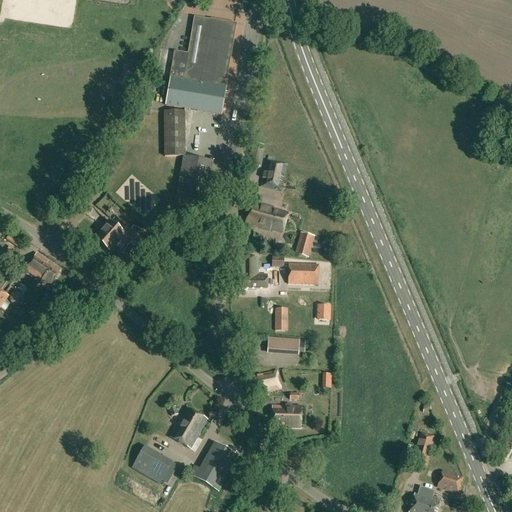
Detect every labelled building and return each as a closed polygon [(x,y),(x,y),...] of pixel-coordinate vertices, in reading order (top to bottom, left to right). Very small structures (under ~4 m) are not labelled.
[(224,87),(235,24),(194,17),(188,54),(175,52),(166,106),(221,115),(226,88),(224,87)] [(81,35),(92,32),(89,22),(78,25),(81,35)] [(155,112),(154,100),(145,100),(145,113),(155,112)] [(165,156),(185,156),(185,112),(164,112),(165,156)] [(259,167),(264,146),(252,143),(248,165),(259,167)] [(206,202),(213,162),(183,157),(176,197),(206,202)] [(282,192),(288,164),(266,159),(260,188),(282,192)] [(282,233),(287,214),(271,210),(271,207),(252,202),(246,225),(269,231),(270,230),(282,233)] [(92,218),(102,225),(107,219),(97,212),(92,218)] [(123,233),(110,222),(96,239),(109,250),(113,245),(122,253),(130,243),(122,236),(123,233)] [(296,254),(307,257),(312,237),(301,234),(296,254)] [(13,235),(7,242),(18,251),(24,244),(13,235)] [(9,247),(3,256),(8,260),(15,250),(9,247)] [(49,288),(61,270),(37,253),(25,270),(41,281),(41,282),(49,288)] [(240,289),(267,289),(267,275),(258,275),(258,257),(230,258),(230,274),(240,274),(240,289)] [(284,268),(285,257),(272,257),(271,267),(284,268)] [(319,286),(320,264),(289,263),(288,285),(319,286)] [(0,309),(9,297),(0,290),(0,309)] [(18,291),(16,291),(13,292),(11,293),(10,295),(9,299),(10,301),(12,304),(14,305),(17,306),(20,305),(22,304),(24,301),(24,299),(24,297),(23,295),(22,293),(20,292),(19,291),(18,291)] [(330,306),(320,306),(320,320),(330,320),(330,306)] [(288,332),(288,309),(275,309),(275,332),(288,332)] [(269,349),(300,349),(300,338),(269,338),(269,349)] [(255,394),(281,388),(277,371),(251,377),(255,394)] [(290,400),(299,400),(299,393),(297,393),(297,391),(293,391),(293,393),(290,393),(290,400)] [(301,429),(302,408),(273,406),(272,427),(301,429)] [(171,417),(178,415),(176,407),(169,409),(171,417)] [(191,449),(208,420),(187,408),(170,437),(191,449)] [(420,436),(414,464),(428,467),(434,440),(420,436)] [(219,491),(239,456),(217,444),(202,470),(195,466),(190,475),(219,491)] [(160,485),(173,462),(145,445),(132,468),(160,485)] [(442,470),(439,479),(437,489),(459,495),(464,477),(442,470)] [(436,511),(440,502),(414,495),(409,511),(436,511)]
